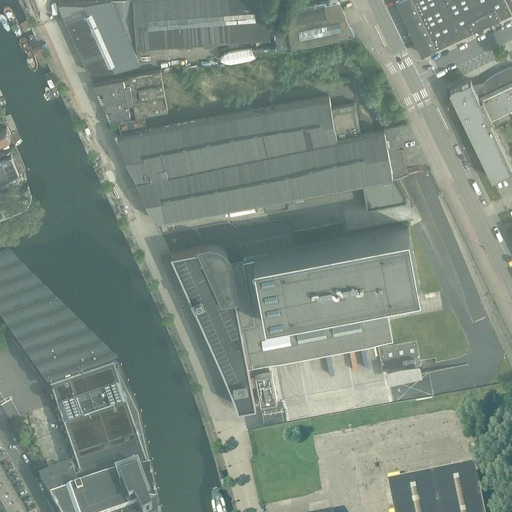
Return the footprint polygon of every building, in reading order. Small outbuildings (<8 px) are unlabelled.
[(105,0),(58,3),(89,73),(140,64),(133,48),(137,48),(270,39),(267,0),(105,0)] [(344,12),(337,0),(333,0),(285,9),(287,22),(273,24),(278,48),(291,46),(354,34),(350,26),(351,26),(344,12)] [(511,11),(506,0),(396,0),(395,0),(422,54),(511,11)] [(222,51),(223,62),(255,58),(254,48),(222,51)] [(511,65),(510,66),(506,68),(503,69),(501,70),(497,73),(495,74),(492,75),(488,78),(484,81),(482,83),(481,85),(482,86),(481,87),(476,89),(471,79),(449,90),(492,179),(511,169),(511,165),(494,129),(511,120),(511,65)] [(123,77),(94,82),(97,90),(104,104),(110,119),(131,116),(129,107),(134,106),(136,118),(168,112),(160,70),(123,77)] [(329,96),(117,135),(118,136),(118,137),(133,169),(136,176),(140,186),(152,211),(156,219),(156,221),(157,220),(263,199),(265,210),(288,206),(286,195),(363,181),(368,209),(406,202),(393,176),(392,176),(384,132),(361,136),(361,135),(355,103),(331,108),(329,96)] [(0,141),(5,139),(10,137),(11,136),(7,127),(1,130),(0,128),(0,141)] [(15,146),(8,149),(19,173),(26,170),(27,169),(16,145),(15,146)] [(2,161),(10,178),(19,173),(8,149),(0,152),(3,160),(2,161)] [(416,157),(417,161),(408,163),(410,173),(427,169),(424,156),(416,157)] [(10,178),(2,161),(0,161),(0,182),(10,178)] [(229,260),(228,258),(228,256),(227,255),(226,253),(225,252),(224,250),(223,249),(221,248),(220,247),(218,246),(216,246),(214,245),(212,245),(210,245),(208,245),(207,245),(171,252),(193,302),(203,323),(217,355),(224,371),(231,387),(236,401),(238,407),(256,404),(250,374),(255,373),(257,382),(261,403),(277,399),(270,361),(393,338),(385,295),(420,289),(409,228),(243,259),(246,276),(232,278),(229,260)] [(40,479),(51,498),(86,485),(101,480),(147,468),(138,442),(139,441),(140,439),(140,437),(139,435),(138,434),(137,432),(136,431),(134,430),(125,404),(126,403),(127,401),(127,399),(126,397),(125,396),(124,394),(123,393),(121,392),(114,371),(114,370),(114,369),(117,368),(118,369),(119,369),(116,366),(119,364),(9,256),(0,260),(0,320),(48,389),(51,388),(60,413),(59,415),(58,417),(58,419),(59,420),(60,422),(61,424),(62,425),(64,426),(72,451),(72,453),(71,455),(71,457),(72,458),(72,460),(73,461),(75,463),(77,463),(78,466),(71,468),(70,467),(64,469),(64,471),(63,471),(63,470),(56,472),(57,473),(56,474),(55,472),(49,475),(49,476),(40,479)] [(415,360),(403,362),(404,366),(404,368),(416,366),(416,364),(415,360)] [(487,511),(480,466),(391,480),(395,511),(487,511)] [(86,485),(51,498),(58,511),(126,511),(156,501),(150,467),(147,468),(101,480),(86,485)] [(0,511),(24,511),(0,468),(0,511)] [(160,511),(161,511),(158,511),(157,511),(156,502),(156,501),(126,511),(160,511)]
